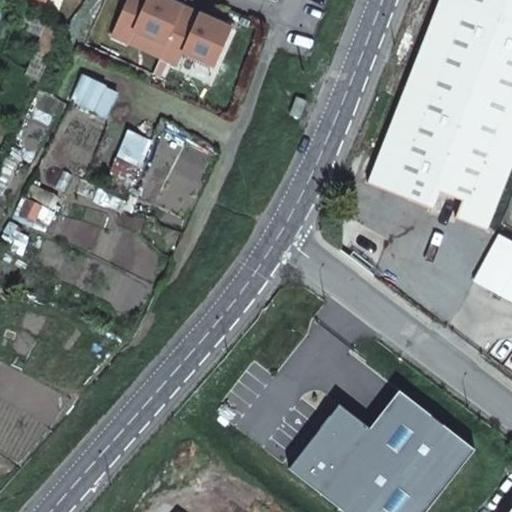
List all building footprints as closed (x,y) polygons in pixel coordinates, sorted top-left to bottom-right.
[(168,0),(126,0),(111,35),(128,43),(130,40),(134,30),(166,44),(161,54),(160,57),(177,65),(179,61),(183,52),(215,66),(232,28),(168,0)] [(511,162),(511,0),(439,0),(413,68),(404,93),(375,166),(415,181),(408,199),(432,209),(439,191),(461,200),(493,212),(511,162)] [(38,51),(51,58),(67,26),(53,21),(38,51)] [(134,30),(130,40),(161,54),(166,44),(134,30)] [(210,76),(215,66),(183,52),(179,61),(210,76)] [(404,64),(393,90),(404,93),(413,68),(404,64)] [(296,98),(289,114),(298,117),(305,101),(296,98)] [(511,162),(493,212),(490,219),(501,223),(511,194),(511,162)] [(368,184),(408,199),(415,181),(375,166),(368,184)] [(455,218),(486,230),(490,219),(493,212),(461,200),(455,218)] [(495,294),(511,260),(511,241),(499,235),(474,283),(495,294)] [(339,404),(288,469),(344,511),(425,511),(474,449),(399,390),(370,428),(339,404)]
